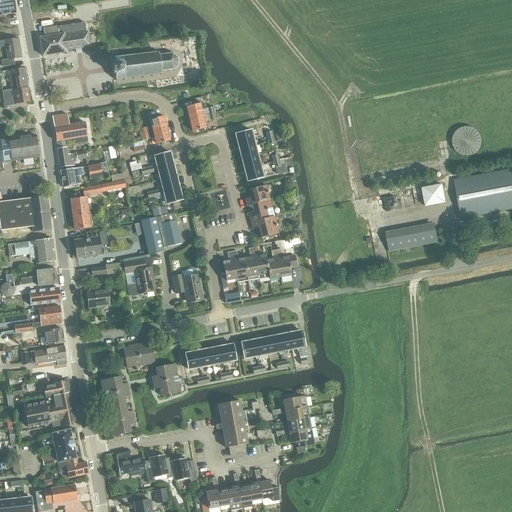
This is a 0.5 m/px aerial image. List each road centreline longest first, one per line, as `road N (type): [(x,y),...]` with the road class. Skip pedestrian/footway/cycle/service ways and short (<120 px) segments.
road 1 (residential): [(264,398),(274,457),(212,468),(206,433),(90,450)]
road 2 (residential): [(182,145),(220,136),(242,227),(207,235),(221,315)]
road 3 (track): [(441,511),(419,410),(412,276)]
road 4 (unclassified): [(303,298),(511,257)]
road 5 (track): [(346,146),(337,105),(255,0)]
road 6 (residential): [(39,107),(152,96),(168,107),(182,145)]
road 7 (tertiary): [(74,341),(48,171)]
road 8 (tertiary): [(74,341),(221,315)]
